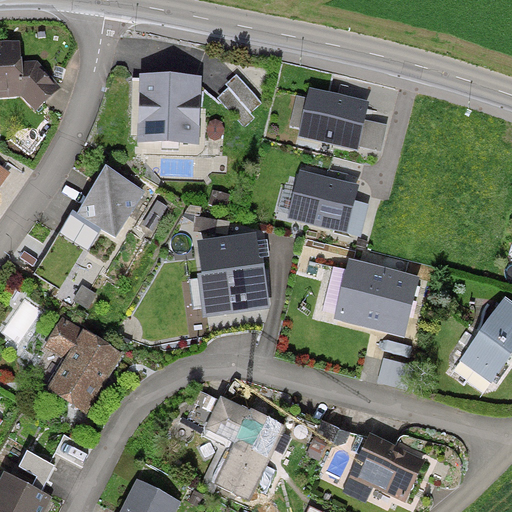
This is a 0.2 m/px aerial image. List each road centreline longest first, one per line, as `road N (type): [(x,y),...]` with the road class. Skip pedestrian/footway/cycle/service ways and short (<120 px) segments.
road 1 (residential): [(511,444),(252,369),(218,368),(189,373),(125,428),(85,511)]
road 2 (tertiary): [(106,0),(396,59),(511,94)]
road 3 (residential): [(98,0),(102,31),(74,147),(0,255)]
